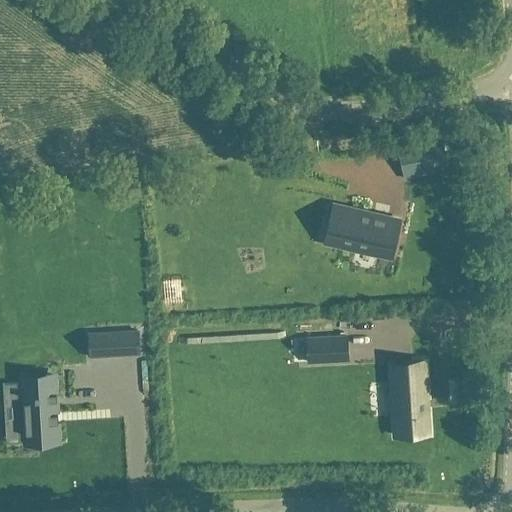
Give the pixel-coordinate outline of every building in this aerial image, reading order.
[(442,138),(418,144),(424,167),(425,167),(447,162),(442,138)] [(343,208),(335,245),(358,250),(358,248),(377,252),(377,255),(392,258),(401,221),(343,208)] [(119,332),(90,333),(91,357),(120,356),(119,332)] [(347,337),(307,339),(308,363),(348,360),(347,337)] [(392,364),(396,436),(428,434),(424,362),(392,364)] [(24,398),(16,398),(18,441),(26,441),(26,443),(58,441),(55,375),(23,377),(23,383),(24,398)]
